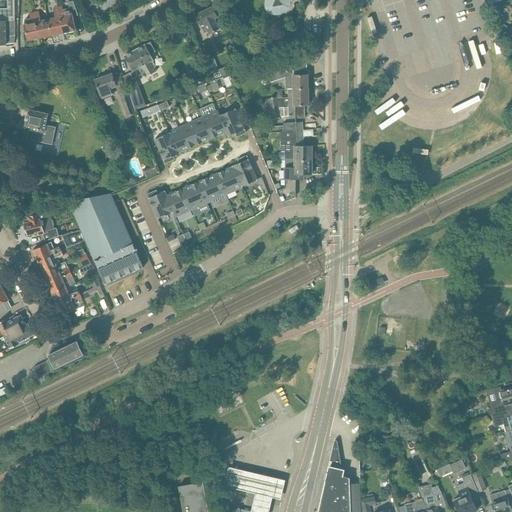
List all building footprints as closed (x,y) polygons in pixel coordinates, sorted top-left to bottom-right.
[(14,0),(0,0),(0,45),(6,45),(6,44),(14,43),(15,36),(15,21),(15,13),(14,0)] [(290,0),(289,3),(289,2),(289,1),(288,0),(268,0),(268,1),(268,3),(268,4),(268,5),(268,7),(268,8),(269,9),(270,10),(271,11),(272,11),(273,12),(274,12),(276,12),(278,12),(280,12),(281,12),(282,11),(284,11),(285,10),(286,10),(287,9),(283,19),(290,17),(294,6),(293,4),(294,2),(298,1),(297,0),(290,0)] [(74,23),(72,17),(78,15),(73,1),(68,2),(69,8),(63,9),(62,7),(57,7),(63,33),(78,29),(76,23),(74,23)] [(58,34),(63,33),(57,7),(52,8),(54,18),(47,19),(52,37),(57,36),(58,34)] [(218,17),(217,15),(212,7),(195,15),(200,26),(200,25),(204,33),(208,31),(209,34),(219,29),(214,19),(218,17)] [(36,10),(33,11),(39,38),(44,37),(46,38),(52,37),(47,19),(40,21),(38,12),(36,12),(36,10)] [(26,34),(24,34),(25,41),(39,38),(34,12),(32,13),(30,13),(30,18),(25,19),(24,24),(26,34)] [(508,35),(511,30),(506,27),(503,31),(508,35)] [(133,71),(123,76),(126,84),(129,82),(131,87),(131,88),(128,88),(128,89),(133,102),(135,108),(144,105),(146,105),(142,94),(140,95),(134,79),(136,77),(144,73),(146,77),(148,76),(153,73),(156,71),(151,62),(154,61),(150,54),(155,52),(150,42),(145,45),(124,56),(133,71)] [(208,42),(199,45),(205,60),(213,80),(228,75),(225,67),(218,69),(213,57),(208,42)] [(285,79),(286,89),(308,89),(307,71),(304,71),(304,64),(306,64),(306,63),(293,64),(293,65),(284,65),(282,59),(263,66),(269,85),(285,79)] [(124,85),(121,76),(113,78),(112,74),(95,80),(99,92),(101,98),(113,94),(111,88),(117,86),(117,88),(124,85)] [(223,79),(211,83),(213,90),(225,85),(223,79)] [(124,85),(117,88),(127,115),(134,112),(124,85)] [(305,119),(304,105),(308,105),(308,89),(286,89),(286,90),(288,90),(288,99),(277,100),(276,98),(273,99),(273,98),(271,98),(272,99),(269,100),(270,108),(264,110),(266,118),(272,116),(273,120),(280,119),(280,118),(295,117),(295,120),(305,119)] [(166,102),(159,105),(162,110),(169,107),(166,102)] [(28,129),(24,147),(58,155),(64,129),(46,125),(48,113),(28,109),(24,128),(28,129)] [(146,109),(140,111),(142,118),(148,115),(146,109)] [(235,109),(220,115),(219,116),(226,132),(228,136),(235,133),(237,137),(246,133),(235,109)] [(218,110),(201,117),(211,139),(226,132),(219,116),(220,115),(218,110)] [(186,124),(195,145),(211,139),(201,117),(186,124)] [(297,139),(296,122),(283,123),(284,132),(281,133),(281,140),(297,139)] [(169,131),(170,132),(179,152),(180,152),(195,145),(186,124),(169,131)] [(251,136),(264,136),(264,127),(251,127),(251,136)] [(179,152),(170,132),(155,139),(165,163),(174,159),(173,156),(180,153),(180,152),(179,152)] [(298,146),(297,139),(281,140),(281,154),(287,153),(287,161),(312,161),(312,146),(298,146)] [(232,166),(241,187),(242,187),(257,180),(246,156),(237,160),(239,163),(232,166)] [(295,197),(295,179),(302,179),(303,174),(312,174),(312,161),(287,161),(287,188),(277,193),(278,195),(281,204),(282,204),(282,202),(295,197)] [(242,187),(241,187),(232,166),(217,173),(226,195),(242,187)] [(210,202),(226,195),(217,173),(199,181),(209,202),(210,202)] [(182,189),(191,210),(209,202),(199,181),(182,189)] [(55,182),(47,186),(52,197),(60,193),(55,182)] [(182,189),(167,195),(166,196),(173,212),(175,217),(191,210),(182,189)] [(147,194),(158,219),(173,212),(166,196),(167,195),(165,191),(158,194),(156,190),(147,194)] [(104,284),(143,268),(139,258),(138,259),(116,207),(111,193),(68,201),(81,231),(85,240),(104,284)] [(40,210),(22,215),(24,224),(23,224),(24,230),(26,230),(28,235),(38,232),(38,234),(42,233),(45,242),(58,236),(57,229),(53,228),(51,217),(58,215),(56,206),(49,208),(48,205),(39,206),(39,207),(40,210)] [(67,234),(68,236),(73,246),(85,240),(81,231),(67,234)] [(183,234),(177,237),(179,242),(186,240),(183,234)] [(56,240),(33,250),(38,261),(61,251),(56,240)] [(61,251),(38,261),(43,273),(60,265),(58,259),(63,257),(61,251)] [(84,266),(90,263),(87,255),(80,258),(84,266)] [(60,265),(43,273),(48,283),(71,273),(69,268),(68,269),(65,263),(60,265)] [(71,273),(48,283),(52,294),(66,288),(75,284),(71,273)] [(100,285),(95,275),(89,278),(93,288),(100,285)] [(80,294),(57,305),(62,315),(85,305),(82,299),(95,294),(98,300),(104,297),(100,286),(80,294)] [(66,288),(52,294),(57,305),(80,294),(78,289),(68,294),(66,288)] [(0,304),(9,300),(3,290),(0,291),(0,304)] [(26,324),(21,315),(15,318),(14,316),(0,322),(0,352),(15,345),(17,347),(22,345),(31,340),(29,337),(33,335),(32,333),(33,332),(34,330),(32,326),(29,325),(29,326),(28,323),(26,324)] [(80,355),(83,354),(76,341),(49,355),(50,359),(33,367),(39,378),(81,358),(80,355)] [(495,414),(510,409),(508,403),(511,402),(511,387),(500,391),(502,399),(492,402),(495,414)] [(511,408),(510,409),(495,414),(491,415),(494,427),(503,424),(505,432),(511,430),(511,408)] [(395,432),(398,440),(410,434),(406,427),(395,432)] [(217,449),(214,434),(208,435),(211,449),(217,449)] [(344,470),(341,469),(341,465),(338,447),(337,441),(337,440),(336,440),(335,440),(334,441),(329,461),(332,461),(331,466),(328,466),(317,511),(360,511),(360,500),(360,483),(349,484),(349,477),(343,476),(344,470)] [(387,454),(382,457),(385,464),(390,462),(387,454)] [(453,471),(454,474),(465,468),(462,460),(450,465),(453,471)] [(256,491),(252,510),(259,511),(268,511),(273,495),(281,496),(285,477),(230,464),(225,483),(256,491)] [(449,464),(436,470),(440,477),(453,471),(450,465),(449,464)] [(480,473),(472,476),(479,492),(486,489),(480,473)] [(461,497),(453,500),(458,511),(473,511),(477,510),(472,498),(479,495),(470,475),(469,475),(466,477),(463,478),(462,478),(466,487),(458,490),(461,497)] [(178,486),(183,511),(208,511),(203,482),(178,486)] [(489,495),(493,506),(494,511),(506,511),(511,510),(507,498),(511,496),(509,489),(489,495)] [(425,501),(427,511),(438,511),(438,509),(446,507),(441,493),(434,494),(435,501),(427,503),(427,501),(425,501)] [(369,511),(367,499),(360,500),(362,511),(369,511)] [(427,511),(425,501),(423,501),(424,504),(416,506),(415,502),(404,504),(404,506),(401,507),(401,511),(427,511)]
